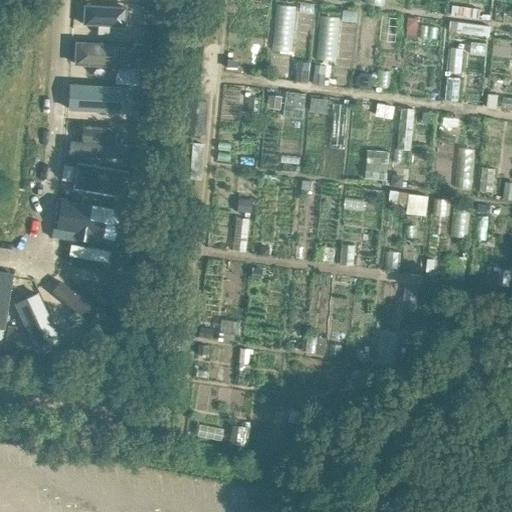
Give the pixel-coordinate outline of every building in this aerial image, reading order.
[(82,25),(124,27),(125,7),(83,5),(82,25)] [(151,45),(152,20),(143,19),(141,45),(151,45)] [(151,45),(141,45),(132,44),(132,46),(74,43),(73,66),(116,68),(115,83),(139,84),(140,60),(150,60),(151,45)] [(148,85),(150,60),(140,60),(139,84),(148,85)] [(119,105),(130,106),(131,88),(72,84),(71,100),(91,102),(90,115),(118,117),(119,105)] [(145,125),(147,100),(138,100),(136,125),(145,125)] [(186,100),(184,133),(205,134),(207,102),(186,100)] [(69,142),(68,155),(128,159),(129,145),(114,144),(115,129),(82,128),(82,143),(69,142)] [(204,144),(193,143),(190,178),(201,179),(204,144)] [(143,170),(145,146),(135,145),(133,170),(143,170)] [(71,188),(123,197),(128,171),(76,162),(71,188)] [(136,211),(139,194),(140,186),(131,184),(127,209),(136,211)] [(75,237),(89,239),(90,232),(103,235),(105,222),(121,224),(124,211),(61,201),(56,228),(76,232),(75,237)] [(124,224),(121,248),(130,250),(134,225),(124,224)] [(68,256),(69,256),(95,261),(93,270),(105,272),(109,251),(70,244),(68,256)] [(11,274),(0,271),(0,328),(2,329),(9,285),(11,274)] [(69,319),(78,326),(84,319),(88,322),(97,311),(60,281),(51,291),(75,311),(69,319)] [(124,289),(115,287),(110,312),(119,314),(124,289)] [(36,351),(58,341),(37,294),(14,305),(36,351)] [(7,325),(4,349),(13,351),(17,326),(7,325)] [(88,341),(83,334),(63,349),(68,356),(88,341)]
